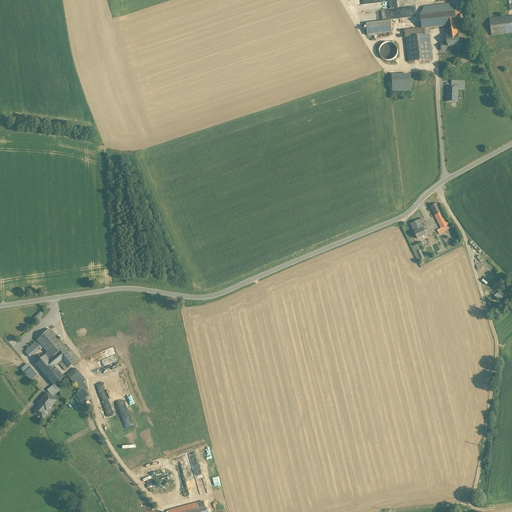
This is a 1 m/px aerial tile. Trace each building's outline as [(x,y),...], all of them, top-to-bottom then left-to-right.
[(454,5),(424,9),(424,14),(455,11),(454,5)] [(424,14),(420,15),(422,29),(428,28),(445,26),(456,25),(457,25),(455,11),(424,14)] [(511,16),(490,19),(492,36),(511,32),(511,16)] [(391,20),(366,24),(368,35),(392,32),(391,20)] [(456,25),(445,26),(447,43),(447,47),(448,47),(460,46),(458,34),(456,25)] [(422,35),(406,37),(409,62),(432,59),(429,35),(422,35)] [(395,53),(396,50),(395,48),(394,46),(392,44),(389,44),(387,44),(385,46),(383,48),(383,50),(383,53),(385,55),(387,56),(390,57),(392,56),(394,55),(395,53)] [(410,77),(393,78),(393,92),(411,92),(410,77)] [(458,88),(448,87),(448,95),(447,95),(447,102),(457,102),(458,88)] [(431,207),(442,228),(448,225),(437,203),(431,207)] [(423,219),(411,224),(414,232),(423,228),(425,231),(428,230),(423,219)] [(450,229),(448,225),(442,228),(438,230),(440,234),(450,229)] [(423,228),(414,232),(417,239),(426,235),(425,231),(423,228)] [(494,295),(497,300),(503,297),(500,292),(494,295)] [(71,321),(81,312),(79,310),(69,319),(71,321)] [(39,311),(33,318),(36,320),(42,314),(39,311)] [(64,346),(49,329),(37,340),(37,341),(41,346),(47,352),(47,353),(52,357),(52,358),(58,365),(59,363),(66,371),(75,362),(63,348),(64,346)] [(41,346),(37,341),(25,352),(29,356),(41,346)] [(79,359),(66,345),(64,346),(63,348),(75,362),(79,359)] [(47,353),(35,364),(39,368),(49,360),(52,358),(52,357),(47,353)] [(52,358),(49,360),(55,367),(58,365),(52,358)] [(49,360),(39,368),(48,379),(58,371),(55,367),(49,360)] [(27,363),(20,369),(30,381),(37,375),(27,363)] [(75,368),(67,376),(73,382),(81,375),(75,368)] [(58,371),(48,379),(53,385),(63,376),(58,371)] [(52,386),(47,390),(52,396),(57,391),(52,386)] [(47,393),(38,403),(40,405),(37,408),(42,412),(45,409),(46,411),(55,401),(47,393)] [(42,412),(37,408),(34,411),(42,419),(46,415),(42,412)] [(203,501),(170,510),(170,511),(183,511),(205,506),(203,501)]
